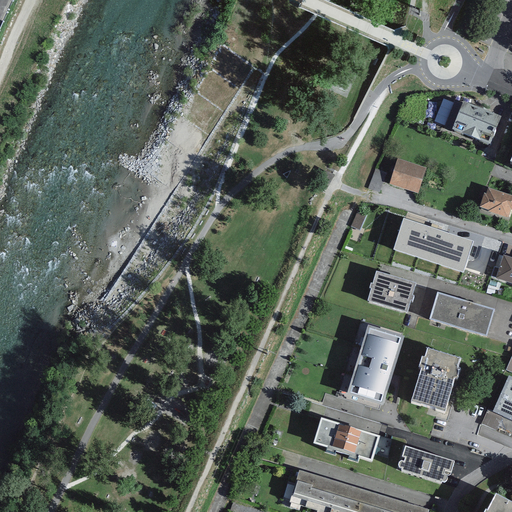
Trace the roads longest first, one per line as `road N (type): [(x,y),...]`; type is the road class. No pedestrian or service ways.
road 1 (residential): [(511,239),(370,194)]
road 2 (unknown): [(511,305),(383,264)]
